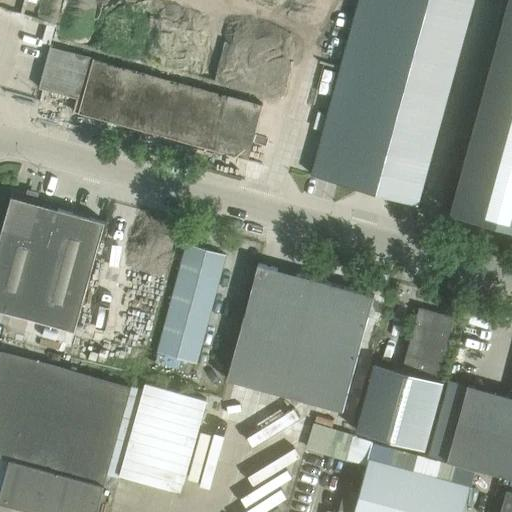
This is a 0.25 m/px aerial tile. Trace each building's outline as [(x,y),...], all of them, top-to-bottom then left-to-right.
[(423,183),(472,0),(360,0),(313,174),(417,202),(423,183)] [(511,0),(508,0),(473,135),(452,212),(511,228),(511,0)] [(263,104),(51,45),(39,87),(40,87),(78,97),(75,110),(249,158),(263,104)] [(0,308),(76,329),(100,240),(106,221),(36,201),(37,195),(28,193),(27,199),(12,195),(0,239),(0,308)] [(197,363),(221,273),(226,254),(188,243),(182,262),(158,352),(197,363)] [(354,371),(375,294),(259,262),(254,282),(228,379),(343,410),(354,371)] [(376,362),(357,430),(426,448),(444,381),(437,379),(455,316),(420,306),(403,369),(376,362)] [(0,455),(105,485),(132,385),(2,349),(0,354),(0,455)] [(511,477),(511,395),(468,383),(448,459),(511,477)] [(314,423),(306,449),(355,462),(367,466),(373,443),(374,439),(362,436),(314,423)] [(331,511),(330,511),(462,511),(474,470),(373,443),(367,466),(355,511),(331,511)] [(97,511),(105,485),(0,455),(0,492),(1,493),(0,495),(0,500),(42,511),(97,511)] [(511,511),(511,491),(506,490),(500,511),(511,511)]
